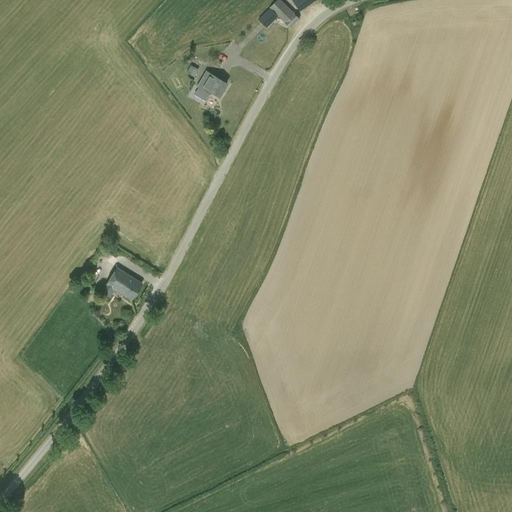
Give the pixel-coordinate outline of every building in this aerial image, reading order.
[(267,28),(278,16),(290,28),(300,18),(294,12),(281,0),(276,0),(258,19),(267,28)] [(292,0),(300,11),(315,0),(292,0)] [(186,72),(194,77),(198,69),(190,65),(186,72)] [(206,71),(202,77),(197,87),(210,95),(211,92),(219,96),(227,83),(206,71)] [(116,267),(105,284),(99,294),(108,300),(114,289),(131,300),(142,283),(116,267)]
